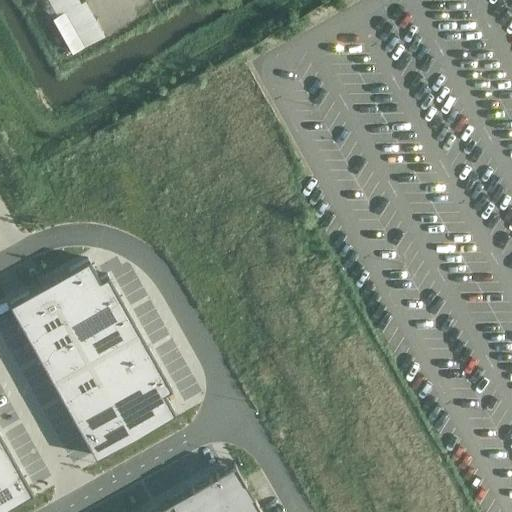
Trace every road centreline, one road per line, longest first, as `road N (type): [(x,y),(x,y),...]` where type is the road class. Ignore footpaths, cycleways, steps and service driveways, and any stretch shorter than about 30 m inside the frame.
road 1 (unknown): [(324,32),(288,53),(282,80),(511,503)]
road 2 (unknown): [(511,388),(324,32)]
road 3 (unclassified): [(0,260),(68,233),(131,243),(158,267),(238,415)]
road 4 (unknown): [(370,6),(511,269)]
road 5 (unclassified): [(238,415),(63,511)]
road 6 (unknown): [(426,0),(511,159)]
